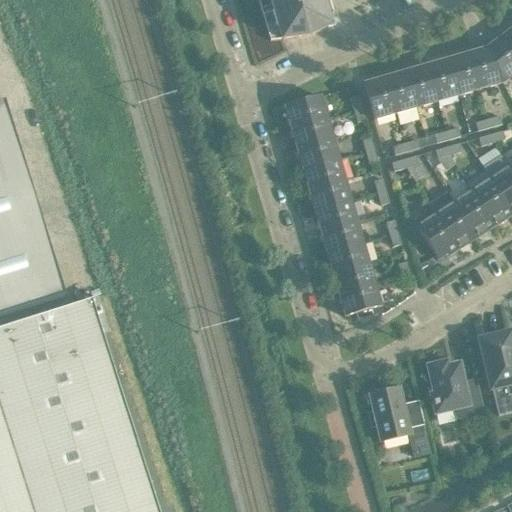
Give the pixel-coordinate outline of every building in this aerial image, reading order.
[(256,0),(262,17),(269,42),(281,41),(305,38),(327,27),(325,19),(332,17),(327,0),(256,0)] [(511,29),(497,40),(511,60),(511,29)] [(485,50),(502,84),(511,76),(511,60),(497,40),(485,50)] [(502,84),(485,50),(470,54),(481,90),(502,84)] [(449,60),(459,96),(481,90),(470,54),(449,60)] [(427,66),(438,103),(459,96),(449,60),(427,66)] [(406,73),(416,109),(438,103),(427,66),(416,70),(416,69),(407,72),(406,73)] [(384,79),(395,115),(416,109),(406,73),(384,79)] [(395,115),(384,79),(363,85),(373,121),(395,115)] [(290,130),(326,119),(320,97),(284,108),(290,130)] [(353,112),(361,109),(358,97),(349,100),(353,112)] [(0,319),(63,301),(2,105),(0,106),(0,319)] [(361,109),(353,112),(356,124),(365,121),(361,109)] [(487,121),(489,129),(501,126),(499,117),(487,121)] [(326,119),(290,130),(296,151),(332,141),(326,119)] [(489,129),(487,121),(475,124),(477,133),(489,129)] [(445,133),(448,141),(460,138),(457,129),(445,133)] [(448,141),(445,133),(433,136),(436,145),(448,141)] [(490,136),(492,144),(504,141),(502,133),(490,136)] [(492,144),(490,136),(478,139),(480,148),(492,144)] [(365,154),(374,152),(370,139),(361,141),(365,154)] [(332,141),(296,151),(296,152),(298,161),(299,161),(302,173),(338,162),(332,141)] [(404,145),(406,153),(418,150),(416,141),(404,145)] [(406,153),(404,145),(392,148),(394,157),(406,153)] [(446,148),(449,157),(461,153),(458,145),(446,148)] [(449,157),(446,148),(434,152),(437,160),(449,157)] [(374,152),(365,154),(368,165),(377,163),(374,152)] [(403,161),(405,169),(417,166),(415,158),(403,161)] [(405,169),(403,161),(391,164),(393,173),(405,169)] [(338,162),(302,173),(308,194),(344,183),(338,162)] [(484,172),(511,213),(511,212),(511,175),(508,169),(491,180),(485,172),(484,172)] [(466,184),(493,225),(511,213),(484,172),(466,184)] [(377,197),(386,195),(382,180),(373,183),(377,197)] [(344,183),(308,194),(314,215),(351,205),(344,183)] [(453,204),(475,237),(493,225),(466,184),(471,193),(453,204)] [(386,195),(377,197),(380,207),(389,204),(386,195)] [(475,237),(453,204),(435,216),(457,248),(475,237)] [(351,205),(314,215),(321,237),(357,226),(351,205)] [(457,248),(435,216),(416,228),(437,261),(457,248)] [(390,240),(398,237),(394,222),(385,224),(390,240)] [(357,226),(321,237),(327,258),(363,247),(357,226)] [(398,237),(390,240),(392,248),(401,246),(398,237)] [(363,247),(327,258),(329,265),(328,265),(331,274),(333,279),(369,269),(363,247)] [(402,282),(410,280),(406,263),(397,266),(402,282)] [(369,269),(333,279),(339,300),(375,290),(369,269)] [(410,280),(402,282),(404,290),(413,287),(410,280)] [(375,290),(339,300),(344,318),(357,314),(358,319),(377,313),(375,309),(380,307),(375,290)] [(0,511),(156,511),(88,301),(0,329),(0,511)] [(480,342),(491,389),(497,417),(511,413),(511,349),(509,335),(507,336),(507,335),(486,340),(487,341),(480,342)] [(431,397),(435,415),(453,411),(453,415),(466,420),(484,415),(475,379),(463,383),(458,365),(447,369),(446,364),(442,365),(441,362),(430,364),(431,367),(427,368),(434,396),(431,397)] [(398,391),(369,398),(373,413),(368,414),(368,413),(367,413),(371,430),(372,430),(372,429),(376,428),(380,444),(409,437),(407,430),(424,426),(418,402),(402,406),(398,391)]
